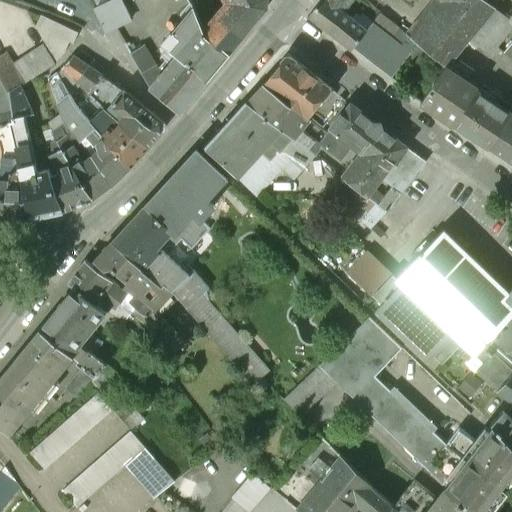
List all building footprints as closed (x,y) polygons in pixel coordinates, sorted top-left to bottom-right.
[(118,0),(109,0),(93,8),(104,33),(125,22),(127,15),(118,0)] [(232,0),(233,1),(205,37),(226,54),(265,7),(266,8),(266,0),(232,0)] [(322,0),(310,16),(352,50),(354,48),(367,31),(344,12),(352,0),(322,0)] [(425,34),(419,42),(440,58),(448,63),(469,39),(498,4),(492,0),(449,0),(451,1),(425,34)] [(205,37),(193,4),(162,43),(176,55),(206,79),(226,54),(205,37)] [(511,14),(498,4),(469,39),(489,56),(511,27),(511,14)] [(382,13),(371,5),(367,9),(378,18),(382,13)] [(68,28),(42,14),(35,27),(46,48),(54,63),(60,58),(67,43),(72,45),(77,34),(68,29),(68,28)] [(425,34),(414,26),(408,33),(409,34),(419,42),(425,34)] [(398,48),(371,27),(367,31),(354,48),(392,78),(409,55),(419,42),(409,34),(398,48)] [(489,56),(469,39),(448,63),(469,81),(489,56)] [(440,58),(419,42),(409,55),(430,71),(440,58)] [(42,45),(13,63),(5,52),(0,55),(0,75),(1,77),(8,91),(9,94),(21,86),(54,63),(42,45)] [(158,69),(141,46),(128,54),(149,88),(159,75),(158,69)] [(206,79),(176,55),(167,66),(163,63),(158,69),(159,75),(149,88),(178,112),(206,79)] [(330,89),(289,55),(263,82),(306,118),(330,89)] [(430,71),(409,55),(392,78),(390,80),(444,122),(451,127),(454,123),(477,89),(478,89),(469,81),(448,63),(440,58),(430,71)] [(72,56),(61,70),(119,122),(124,116),(111,104),(122,91),(72,56)] [(0,75),(0,125),(9,123),(13,121),(9,94),(8,91),(1,77),(0,75)] [(72,102),(57,75),(47,81),(62,117),(65,122),(76,137),(78,140),(87,134),(96,144),(103,137),(89,121),(77,107),(72,102)] [(306,118),(263,82),(246,101),(291,136),(298,128),(306,118)] [(31,114),(21,86),(9,94),(13,121),(9,123),(15,152),(19,167),(35,163),(24,115),(31,114)] [(168,123),(136,89),(125,88),(122,91),(111,104),(124,116),(119,122),(122,124),(147,146),(168,123)] [(477,89),(454,123),(491,148),(511,115),(511,114),(477,89)] [(291,136),(246,101),(204,149),(237,176),(268,139),(305,167),(315,155),(306,148),(291,136)] [(89,102),(77,107),(89,121),(101,111),(89,102)] [(382,128),(352,103),(342,115),(340,114),(328,128),(330,129),(351,146),(360,154),(382,128)] [(122,124),(117,131),(110,124),(101,111),(89,121),(103,137),(129,165),(147,146),(122,124)] [(511,113),(511,114),(511,115),(491,148),(511,162),(511,113)] [(65,122),(50,131),(55,140),(69,162),(81,156),(70,141),(76,137),(65,122)] [(9,123),(0,125),(0,147),(1,153),(1,155),(15,152),(9,123)] [(313,140),(298,128),(291,136),(306,148),(311,143),(313,140)] [(346,171),(342,176),(367,196),(372,189),(380,179),(406,148),(382,128),(360,154),(346,171)] [(351,146),(330,129),(321,140),(341,158),(351,146)] [(129,165),(103,137),(96,144),(101,149),(90,157),(110,184),(129,165)] [(55,140),(47,145),(50,153),(59,166),(69,162),(55,140)] [(318,150),(311,143),(306,148),(315,155),(318,150)] [(406,148),(380,179),(390,187),(382,197),(377,204),(387,212),(425,163),(406,148)] [(90,157),(88,158),(81,156),(69,162),(91,198),(110,184),(90,157)] [(13,168),(8,168),(7,159),(1,158),(0,188),(0,216),(30,218),(23,188),(17,190),(12,186),(13,168)] [(69,162),(59,166),(59,175),(54,176),(54,172),(48,174),(61,212),(91,198),(69,162)] [(35,163),(19,167),(23,188),(30,218),(61,212),(48,174),(47,171),(37,172),(35,163)] [(339,165),(335,171),(342,176),(346,171),(339,165)] [(367,196),(342,176),(329,193),(372,227),(387,212),(377,204),(367,196)] [(182,213),(156,188),(141,204),(144,207),(174,233),(193,214),(187,208),(182,213)] [(382,197),(372,189),(367,196),(377,204),(382,197)] [(174,233),(144,207),(111,242),(161,287),(164,283),(170,289),(187,274),(162,251),(157,250),(152,246),(157,241),(162,242),(167,237),(174,244),(179,239),(174,233)] [(193,214),(174,233),(179,239),(190,249),(205,234),(201,230),(208,223),(196,211),(193,214)] [(511,292),(509,296),(445,233),(424,254),(422,253),(419,256),(420,258),(399,279),(463,342),(484,362),(492,352),(511,372),(511,292)] [(161,287),(111,242),(96,260),(106,268),(112,266),(127,280),(125,283),(137,294),(152,309),(160,316),(178,297),(170,289),(164,283),(161,287)] [(127,294),(84,260),(69,281),(74,285),(95,301),(100,294),(117,307),(127,294)] [(270,372),(201,294),(207,288),(191,270),(187,274),(170,289),(178,297),(255,384),(270,372)] [(399,279),(393,273),(373,294),(381,302),(373,309),(427,361),(433,356),(454,333),(399,279)] [(74,285),(40,327),(69,352),(78,359),(76,362),(80,366),(92,376),(93,377),(104,364),(79,341),(107,311),(95,301),(74,285)] [(152,309),(137,294),(131,300),(145,316),(152,309)] [(160,316),(152,309),(145,316),(179,350),(186,343),(160,316)] [(40,327),(8,367),(38,392),(66,356),(69,352),(40,327)] [(454,333),(433,356),(441,364),(463,342),(454,333)] [(320,365),(285,398),(302,415),(337,382),(320,365)] [(80,366),(64,385),(76,395),(92,376),(80,366)] [(8,367),(0,377),(0,426),(7,433),(38,392),(8,367)] [(497,369),(494,372),(491,369),(487,374),(490,377),(487,381),(498,390),(508,378),(497,369)] [(511,373),(508,378),(498,390),(511,401),(511,373)] [(251,392),(231,408),(239,419),(261,402),(251,392)] [(101,394),(31,447),(44,464),(114,411),(101,394)] [(511,422),(502,414),(494,424),(511,442),(511,422)] [(125,426),(61,489),(76,505),(122,460),(151,495),(169,479),(125,426)] [(322,434),(270,482),(306,510),(308,511),(345,511),(357,498),(370,482),(322,434)] [(511,454),(503,445),(469,491),(491,511),(493,511),(511,486),(511,454)] [(247,466),(226,496),(245,510),(267,480),(247,466)] [(4,467),(0,471),(0,511),(20,488),(4,467)] [(398,511),(395,508),(373,488),(374,486),(370,482),(357,498),(371,511),(398,511)] [(438,499),(415,482),(395,508),(398,511),(472,511),(448,488),(438,499)]
